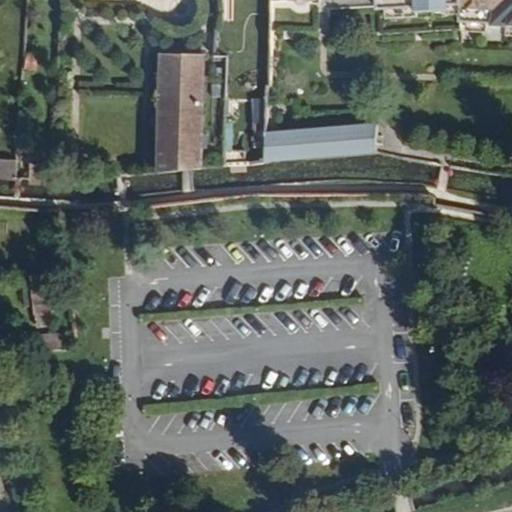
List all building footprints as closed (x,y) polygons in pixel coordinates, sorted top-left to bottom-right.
[(511,0),(291,0),(314,1),(314,0),(374,0),(377,0),(378,11),(416,7),(416,12),(447,11),(447,4),(459,5),(461,30),(492,28),(493,32),(511,31),(511,0)] [(202,168),(203,55),(182,55),(183,26),(161,24),(157,173),(202,168)] [(267,119),(267,106),(267,98),(254,97),(252,119),(267,119)] [(376,140),(375,124),(265,131),(267,161),(377,154),(376,140)] [(247,164),(245,150),(224,151),(224,166),(247,164)] [(0,178),(15,180),(16,162),(0,159),(0,178)] [(53,182),(53,165),(29,164),(29,181),(53,182)] [(97,233),(95,214),(64,217),(66,237),(97,233)] [(452,249),(450,227),(440,227),(442,251),(452,249)] [(107,315),(97,233),(66,237),(76,318),(107,315)] [(67,313),(62,274),(31,278),(35,317),(67,313)] [(68,322),(67,313),(35,317),(36,326),(68,322)] [(473,422),(469,402),(460,403),(462,424),(473,422)]
